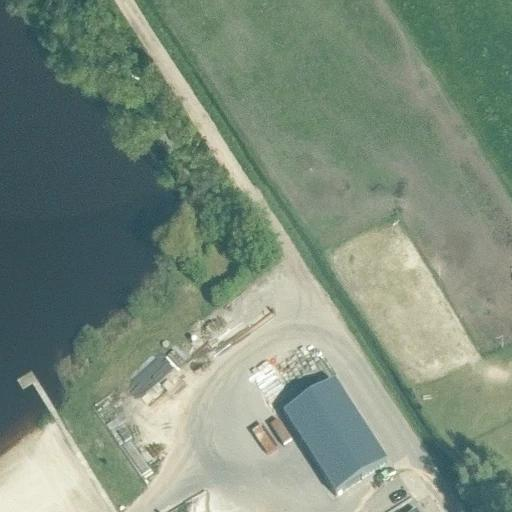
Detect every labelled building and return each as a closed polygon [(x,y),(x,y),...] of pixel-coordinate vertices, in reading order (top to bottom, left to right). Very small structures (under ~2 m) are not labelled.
[(191,109),(177,116),(189,138),(202,131),(191,109)] [(198,286),(216,305),(229,293),(210,274),(198,286)] [(211,329),(222,339),(230,330),(219,320),(211,329)] [(247,328),(250,341),(267,338),(265,325),(247,328)] [(386,468),(334,386),(283,419),(335,501),(386,468)]
